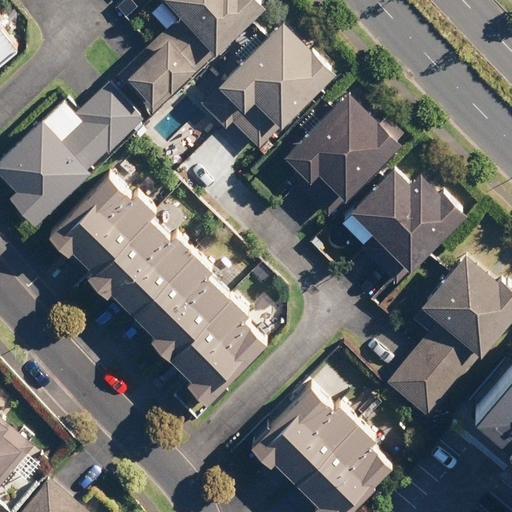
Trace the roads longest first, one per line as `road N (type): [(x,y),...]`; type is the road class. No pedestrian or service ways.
road 1 (residential): [(218,179),(315,270),(327,312),(321,332),(175,478)]
road 2 (residential): [(175,478),(0,289)]
road 3 (secondary): [(511,143),(377,0)]
road 4 (residential): [(78,0),(84,7),(58,57),(0,114)]
